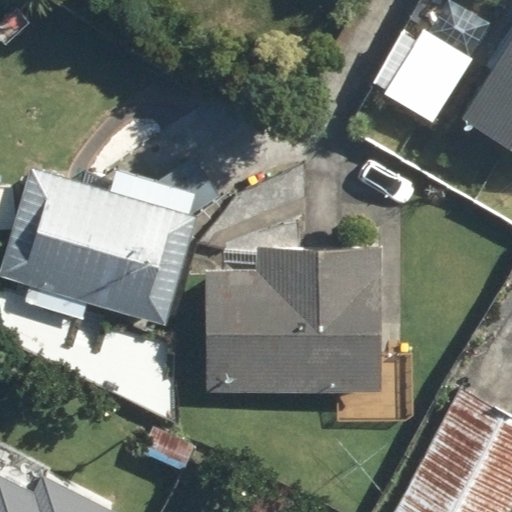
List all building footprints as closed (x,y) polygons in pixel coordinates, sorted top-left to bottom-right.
[(511,31),(476,92),(511,114),(511,31)] [(14,266),(179,315),(216,200),(49,153),(14,266)] [(0,184),(0,228),(24,228),(21,183),(0,184)] [(220,385),(396,384),(397,231),(276,231),(275,259),(221,258),(220,385)] [(511,511),(511,398),(467,376),(398,504),(415,511),(511,511)] [(0,511),(109,511),(115,501),(0,443),(0,511)]
